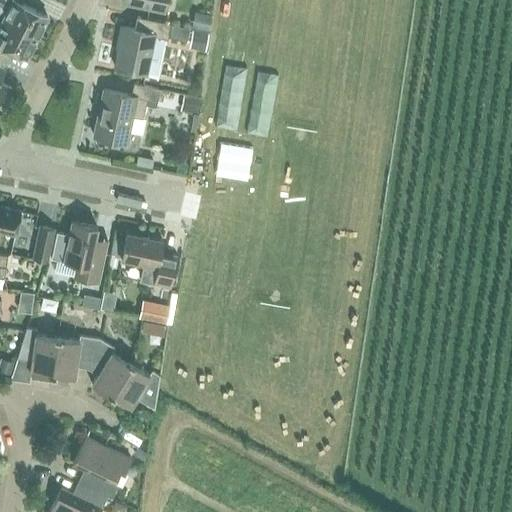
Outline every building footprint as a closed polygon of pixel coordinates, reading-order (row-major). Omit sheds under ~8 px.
[(0,0),(0,4),(8,8),(2,19),(37,37),(47,16),(21,2),(22,0),(0,0)] [(122,0),(122,1),(164,10),(165,0),(122,0)] [(199,13),(195,28),(207,31),(211,16),(199,13)] [(167,39),(168,36),(186,40),(189,27),(137,16),(135,28),(121,25),(118,41),(120,41),(114,66),(146,73),(153,36),(167,39)] [(0,44),(26,58),(37,37),(2,19),(0,23),(0,44)] [(196,32),(192,48),(204,50),(208,34),(196,32)] [(0,109),(11,87),(0,81),(0,109)] [(103,88),(93,135),(122,142),(122,144),(124,148),(134,150),(137,148),(140,136),(138,132),(129,130),(132,115),(143,118),(146,104),(155,106),(157,101),(159,88),(134,82),(131,94),(103,88)] [(183,96),(181,108),(197,112),(200,100),(183,96)] [(0,231),(15,234),(20,210),(0,205),(0,231)] [(98,281),(104,252),(92,250),(97,226),(72,220),(63,260),(76,263),(74,276),(98,281)] [(47,260),(54,228),(40,225),(33,257),(47,260)] [(126,232),(121,258),(143,262),(139,279),(169,286),(176,254),(172,253),(160,251),(163,240),(126,232)] [(104,292),(100,309),(113,311),(116,295),(104,292)] [(87,293),(85,305),(98,308),(101,296),(87,293)] [(17,298),(16,309),(27,310),(28,299),(17,298)] [(170,304),(142,299),(138,318),(166,323),(170,304)] [(30,371),(52,374),(57,336),(55,336),(55,337),(36,334),(37,328),(26,327),(17,357),(31,360),(30,371)] [(76,366),(87,368),(99,337),(79,335),(79,339),(57,336),(52,374),(54,375),(55,374),(74,377),(76,366)] [(99,337),(87,368),(98,374),(92,384),(111,395),(131,362),(128,361),(112,352),(115,347),(99,337)] [(1,359),(0,363),(0,371),(10,375),(14,363),(1,359)] [(149,373),(131,362),(111,395),(113,397),(113,396),(130,406),(136,397),(154,408),(159,374),(152,369),(149,373)] [(107,495),(112,497),(118,484),(114,482),(119,470),(124,472),(131,457),(86,436),(72,463),(88,471),(82,483),(107,495)] [(136,448),(132,455),(145,462),(146,454),(136,448)] [(107,495),(82,483),(76,494),(61,487),(48,511),(99,511),(107,495)] [(116,503),(111,511),(112,511),(122,511),(125,507),(116,503)]
